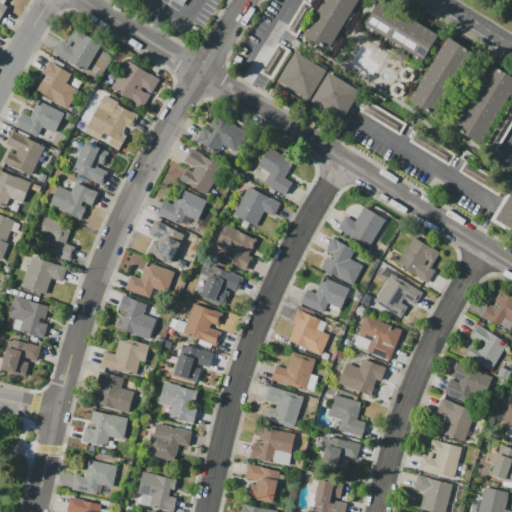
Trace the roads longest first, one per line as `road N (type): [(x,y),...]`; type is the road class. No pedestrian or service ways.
road 1 (residential): [(36,511),(75,349),(112,245),(160,144),(247,0)]
road 2 (residential): [(511,263),(86,0)]
road 3 (residential): [(208,511),(256,334),(345,159)]
road 4 (residential): [(378,511),(416,380),(486,247)]
